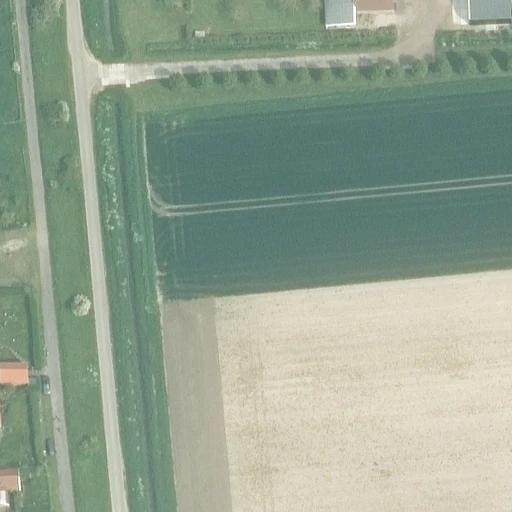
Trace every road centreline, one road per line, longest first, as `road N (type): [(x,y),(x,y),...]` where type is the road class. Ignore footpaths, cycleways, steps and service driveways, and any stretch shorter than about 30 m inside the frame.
road 1 (unclassified): [(67,511),(18,0)]
road 2 (unclassified): [(121,511),(74,0)]
